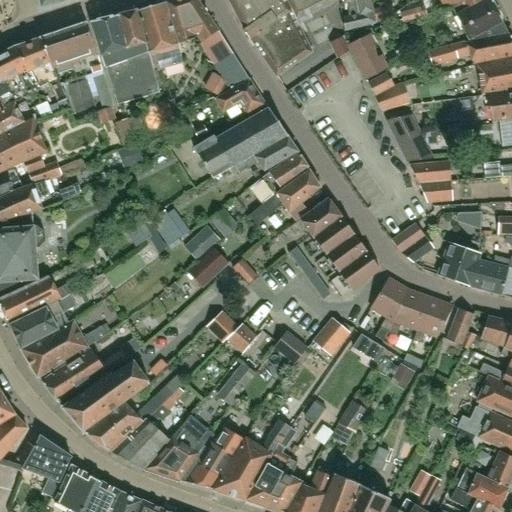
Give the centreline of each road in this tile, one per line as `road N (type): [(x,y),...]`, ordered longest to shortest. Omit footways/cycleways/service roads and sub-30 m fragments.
road 1 (residential): [(511,309),(423,282),(396,265),(213,0)]
road 2 (tertiary): [(0,353),(41,413),(108,467),(223,511)]
